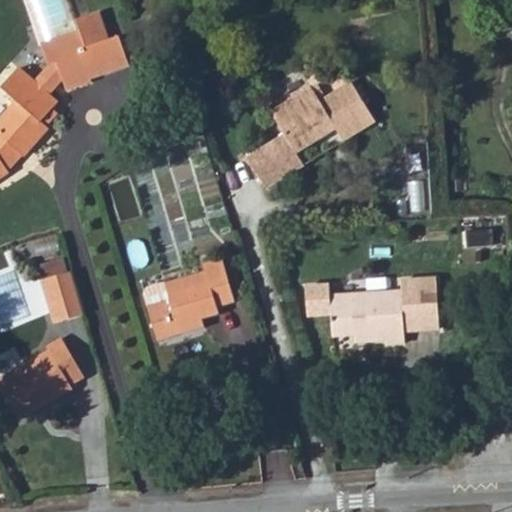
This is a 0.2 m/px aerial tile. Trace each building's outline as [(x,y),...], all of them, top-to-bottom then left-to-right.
[(58,0),(66,54),(107,48),(105,37),(99,4),(98,0),(58,0)] [(99,4),(105,37),(129,33),(124,0),(99,4)] [(107,48),(66,54),(70,77),(79,76),(82,92),(84,105),(110,100),(109,97),(150,90),(144,60),(134,62),(129,33),(105,37),(107,48)] [(357,137),(387,117),(359,75),(328,95),(320,83),(280,110),(296,134),(309,151),(349,125),(357,137)] [(1,139),(0,139),(0,190),(24,174),(20,168),(34,157),(37,159),(65,132),(61,126),(73,114),(66,107),(53,93),(37,76),(22,89),(35,104),(8,128),(14,136),(5,145),(1,139)] [(70,77),(53,93),(66,107),(82,92),(79,76),(70,77)] [(318,166),(309,151),(296,134),(258,160),(279,192),(318,166)] [(67,255),(36,264),(55,324),(85,314),(67,255)] [(157,292),(154,299),(168,341),(203,331),(201,323),(245,309),(232,263),(210,268),(212,273),(157,292)] [(408,291),(329,297),(328,288),(308,290),(310,321),(330,319),(332,341),(390,337),(390,341),(412,339),(411,327),(445,324),(441,274),(406,277),(408,291)] [(70,351),(14,380),(32,417),(90,387),(86,379),(97,374),(81,341),(67,346),(70,351)]
